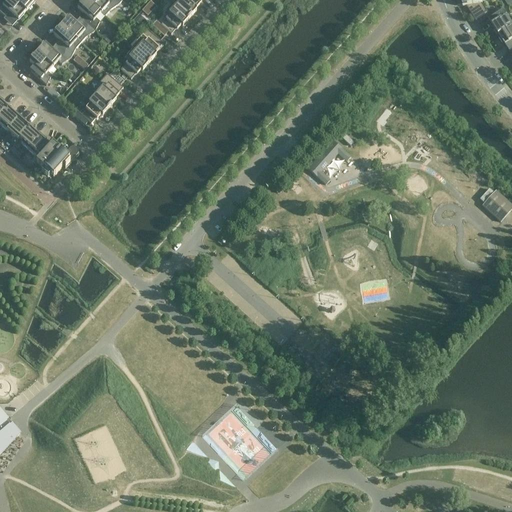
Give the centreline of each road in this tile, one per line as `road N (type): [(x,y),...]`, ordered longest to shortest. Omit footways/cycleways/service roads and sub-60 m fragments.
road 1 (unclassified): [(147,290),(405,0)]
road 2 (residential): [(2,67),(94,150),(229,0)]
road 3 (residential): [(511,104),(470,53),(443,0)]
